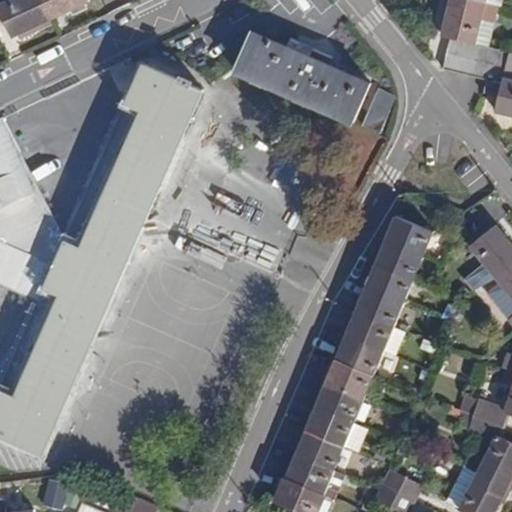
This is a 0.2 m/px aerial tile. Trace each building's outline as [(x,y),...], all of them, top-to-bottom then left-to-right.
[(10,0),(0,5),(0,12),(12,38),(90,1),(89,0),(10,0)] [(468,0),(451,0),(443,36),(450,38),(465,41),(478,44),(480,45),(492,48),(497,24),(496,24),(500,8),(487,5),(468,0)] [(253,32),(237,70),(353,122),(370,84),(253,32)] [(450,38),(443,69),(458,73),(465,41),(450,38)] [(465,41),(458,73),(473,76),(480,45),(478,44),(465,41)] [(480,45),(473,76),(488,80),(494,48),(492,48),(480,45)] [(488,80),(485,93),(499,96),(510,52),(494,48),(488,80)] [(499,96),(496,113),(511,116),(511,52),(510,52),(499,96)] [(0,281),(42,300),(0,393),(0,436),(41,455),(204,89),(193,84),(194,81),(184,76),(183,80),(147,64),(68,241),(63,239),(2,116),(0,116),(0,281)] [(376,88),(365,127),(384,132),(395,94),(376,88)] [(397,216),(387,240),(425,255),(435,231),(397,216)] [(511,244),(496,225),(470,247),(497,279),(511,266),(511,244)] [(387,240),(377,264),(415,279),(425,255),(387,240)] [(377,264),(368,287),(405,303),(415,279),(377,264)] [(511,266),(497,279),(511,297),(501,306),(511,320),(510,320),(511,323),(511,266)] [(368,287),(358,311),(395,327),(405,303),(368,287)] [(358,311),(348,335),(385,351),(397,355),(407,332),(395,327),(358,311)] [(348,335),(338,359),(375,375),(385,351),(348,335)] [(511,354),(508,353),(502,369),(505,370),(511,371),(511,354)] [(338,359),(328,383),(365,399),(375,375),(338,359)] [(480,398),(475,415),(505,425),(508,414),(511,415),(511,371),(505,370),(501,383),(511,386),(511,393),(507,408),(480,398)] [(328,383),(318,407),(355,423),(365,399),(328,383)] [(318,407),(308,431),(345,447),(355,423),(318,407)] [(470,451),(464,464),(465,465),(479,472),(508,488),(511,480),(511,443),(501,438),(505,425),(475,415),(469,432),(495,440),(486,458),(470,451)] [(348,448),(360,452),(368,429),(356,425),(348,448)] [(308,431),(298,455),(336,470),(345,447),(308,431)] [(405,439),(398,453),(408,458),(415,444),(405,439)] [(298,455),(288,478),(326,494),(336,498),(346,475),(336,470),(298,455)] [(447,500),(461,507),(479,472),(465,465),(447,500)] [(390,469),(385,483),(418,501),(425,487),(390,469)] [(461,507),(460,509),(465,511),(495,511),(508,488),(479,472),(461,507)] [(288,478),(278,503),(301,511),(318,511),(326,494),(288,478)] [(43,504),(62,509),(69,485),(50,480),(43,504)] [(382,489),(378,500),(400,511),(411,511),(418,501),(385,483),(382,489)] [(136,511),(140,503),(122,495),(115,511),(136,511)] [(0,499),(0,511),(35,511),(35,509),(14,511),(6,511),(5,499),(0,499)] [(140,503),(136,511),(157,511),(158,510),(140,503)]
